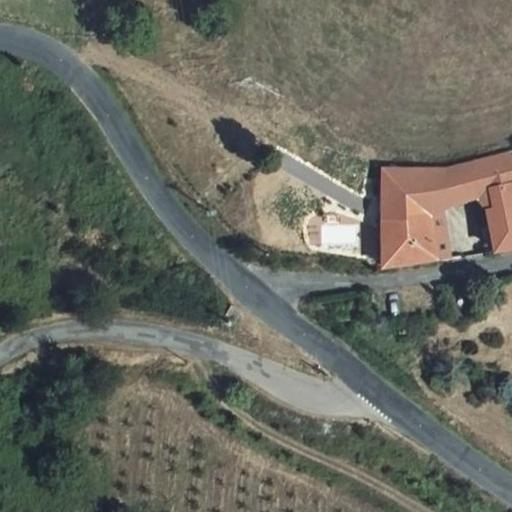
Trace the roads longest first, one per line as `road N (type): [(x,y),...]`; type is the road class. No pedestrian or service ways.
road 1 (unclassified): [(0,354),(15,340),(95,327),(201,343),(304,391),(366,406),(386,400)]
road 2 (secondary): [(241,287),(161,202),(96,94),(45,49),(0,38)]
road 3 (track): [(201,343),(211,389),(262,430),(422,511)]
road 4 (unclassified): [(241,287),(429,273),(511,254)]
road 5 (secondary): [(386,400),(241,287)]
road 6 (secondary): [(511,487),(386,400)]
